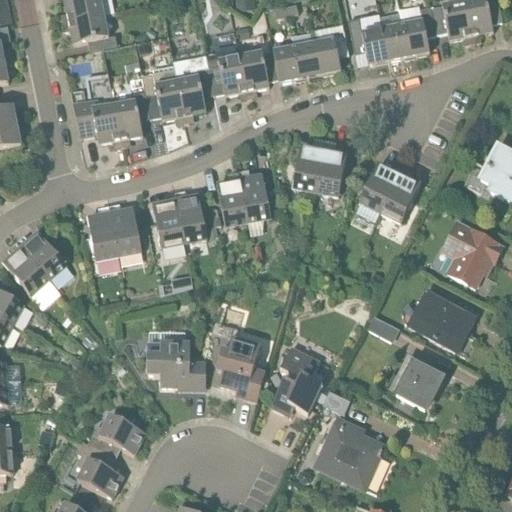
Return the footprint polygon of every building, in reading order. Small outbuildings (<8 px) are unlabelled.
[(0,0),(0,32),(1,32),(12,29),(6,0),(0,0)] [(78,0),(79,2),(64,5),(67,19),(64,20),(61,24),(62,29),(104,20),(99,0),(78,0)] [(254,13),(253,0),(235,0),(237,14),(254,13)] [(491,29),(502,26),(496,0),(491,0),(464,5),(472,48),(477,47),(480,42),(479,39),(493,37),(491,29)] [(447,38),(449,46),(463,43),(464,46),(468,49),(472,48),(464,5),(431,11),(435,30),(437,40),(447,38)] [(296,9),(285,12),(287,20),(298,18),(296,9)] [(431,11),(431,12),(419,14),(418,9),(399,13),(400,18),(402,29),(409,62),(429,58),(426,42),(437,40),(435,30),(431,11)] [(274,14),(276,23),(287,20),(285,12),(284,12),(274,14)] [(400,18),(380,22),(389,66),(409,62),(402,29),(400,18)] [(348,27),(355,59),(365,57),(368,70),(389,66),(380,22),(379,19),(348,27)] [(104,20),(62,29),(63,33),(67,36),(70,35),(73,49),(88,46),(90,57),(117,52),(115,40),(108,42),(104,20)] [(313,48),(320,80),(341,76),(338,63),(349,60),(342,30),(311,36),(313,48)] [(149,31),(143,41),(152,46),(158,36),(149,31)] [(234,33),(236,40),(248,37),(247,31),(234,33)] [(148,46),(137,49),(139,58),(150,56),(148,46)] [(313,48),(294,52),(300,84),(320,80),(313,48)] [(294,52),(273,56),(278,84),(279,88),(300,84),(294,52)] [(240,61),(249,103),(253,102),(256,98),(255,95),(269,92),(268,86),(278,84),(273,56),(262,58),(262,56),(240,61)] [(206,60),(208,72),(214,100),(225,98),(225,101),(239,98),(240,101),(244,104),(249,103),(240,61),(218,66),(216,58),(206,60)] [(175,74),(185,128),(190,127),(193,123),(192,120),(206,117),(203,102),(214,100),(208,72),(206,60),(172,67),(173,70),(174,74),(175,74)] [(0,89),(9,87),(5,67),(0,68),(0,89)] [(142,81),(145,97),(151,124),(161,122),(162,126),(176,123),(177,126),(181,129),(185,128),(175,74),(174,74),(173,70),(153,74),(153,79),(142,81)] [(98,106),(86,108),(83,95),(70,97),(73,111),(79,144),(97,140),(99,150),(113,147),(113,150),(118,153),(122,152),(114,110),(100,113),(98,106)] [(135,106),(114,110),(122,152),(127,151),(130,147),(129,144),(143,141),(140,126),(151,124),(145,97),(134,99),(135,106)] [(0,108),(0,133),(17,131),(13,111),(1,113),(0,108)] [(0,166),(23,162),(17,131),(0,133),(0,170),(1,171),(0,167),(0,166)] [(476,165),(467,183),(511,207),(511,156),(497,149),(485,170),(476,165)] [(292,192),(316,196),(324,154),(301,150),(292,192)] [(324,154),(316,196),(339,201),(347,159),(324,154)] [(360,206),(381,216),(400,179),(379,168),(360,206)] [(345,185),(353,188),(358,174),(350,171),(345,185)] [(400,179),(381,216),(402,227),(421,189),(400,179)] [(262,180),(239,185),(247,227),(269,223),(262,180)] [(239,185),(216,189),(224,231),(247,227),(239,185)] [(198,201),(175,205),(183,248),(206,243),(198,201)] [(183,248),(175,205),(152,210),(156,231),(158,240),(160,252),(183,248)] [(133,214),(110,219),(108,219),(117,261),(140,256),(133,214)] [(108,219),(87,223),(95,265),(117,261),(108,219)] [(216,230),(222,229),(220,220),(212,222),(213,231),(216,230)] [(502,253),(484,243),(456,228),(441,257),(453,263),(446,278),(457,283),(475,292),(483,278),(478,275),(485,263),(494,268),(502,253)] [(216,230),(213,231),(208,232),(210,241),(218,239),(216,230)] [(38,238),(21,253),(49,284),(65,270),(38,238)] [(333,252),(329,263),(336,266),(341,255),(333,252)] [(21,253),(2,269),(31,300),(49,284),(21,253)] [(290,256),(290,265),(302,265),(302,256),(290,256)] [(255,260),(259,274),(270,271),(267,257),(255,260)] [(372,276),(368,286),(380,291),(384,281),(372,276)] [(38,304),(47,314),(65,299),(56,288),(38,304)] [(0,323),(12,330),(23,309),(0,296),(0,323)] [(406,329),(440,347),(457,357),(475,323),(458,313),(425,296),(406,329)] [(374,321),(367,332),(392,346),(398,334),(374,321)] [(12,330),(0,323),(0,350),(1,351),(12,330)] [(82,344),(87,350),(94,343),(88,338),(82,344)] [(242,402),(257,406),(265,377),(253,373),(260,350),(231,342),(227,356),(221,354),(216,374),(222,376),(218,390),(244,397),(242,402)] [(147,347),(147,380),(160,380),(160,392),(179,392),(179,389),(206,389),(206,366),(190,366),(190,348),(147,347)] [(308,419),(321,390),(311,385),(320,366),(292,351),(280,375),(288,379),(284,386),(279,394),(270,412),(284,418),(288,409),(308,419)] [(385,393),(394,399),(407,405),(424,414),(425,413),(424,413),(433,396),(434,396),(441,383),(423,374),(415,369),(417,364),(408,360),(396,381),(393,379),(385,393)] [(77,372),(80,364),(74,361),(71,369),(77,372)] [(0,363),(0,387),(20,386),(19,370),(5,371),(5,364),(0,363)] [(71,387),(58,383),(54,395),(67,399),(71,387)] [(0,410),(22,409),(20,386),(0,387),(0,410)] [(329,397),(323,410),(342,419),(349,406),(329,397)] [(96,429),(86,449),(110,461),(115,450),(134,460),(145,438),(109,420),(103,432),(96,429)] [(139,424),(130,420),(126,427),(136,432),(139,424)] [(313,470),(346,485),(364,494),(379,461),(380,462),(382,457),(381,456),(383,452),(363,443),(367,434),(337,421),(313,470)] [(0,432),(0,455),(11,455),(10,431),(0,432)] [(39,448),(48,450),(52,437),(43,435),(39,448)] [(104,472),(110,461),(86,449),(83,447),(78,458),(81,460),(77,468),(83,471),(76,485),(112,503),(123,482),(104,472)] [(0,478),(13,478),(11,455),(0,455),(0,478)] [(298,477),(297,480),(298,483),(300,486),(302,487),(306,487),(309,486),(311,484),(312,482),(312,478),(311,476),(309,473),(306,472),(302,473),(300,474),(298,477)]
